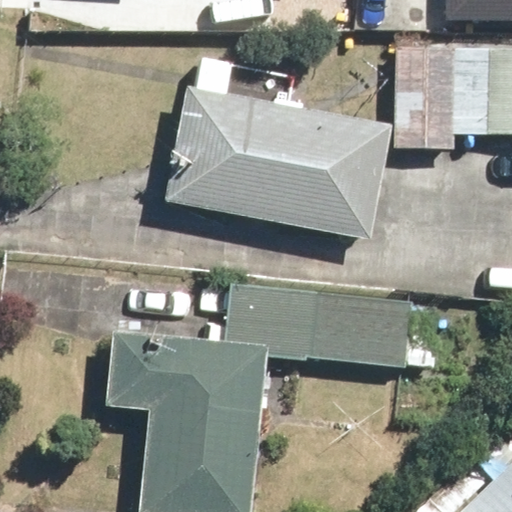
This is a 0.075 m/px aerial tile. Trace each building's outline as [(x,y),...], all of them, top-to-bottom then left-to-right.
[(511,0),(447,0),(447,19),(511,19),(511,0)] [(488,132),(492,52),(397,46),(393,129),(392,148),(459,152),(460,131),(488,132)] [(511,52),(492,52),(488,132),(511,133),(511,52)] [(391,130),(190,89),(175,164),(190,167),(183,206),(371,242),(391,130)] [(226,348),(120,337),(113,410),(155,414),(144,511),(248,511),(265,352),(226,348)] [(511,511),(511,469),(468,511),(511,511)]
